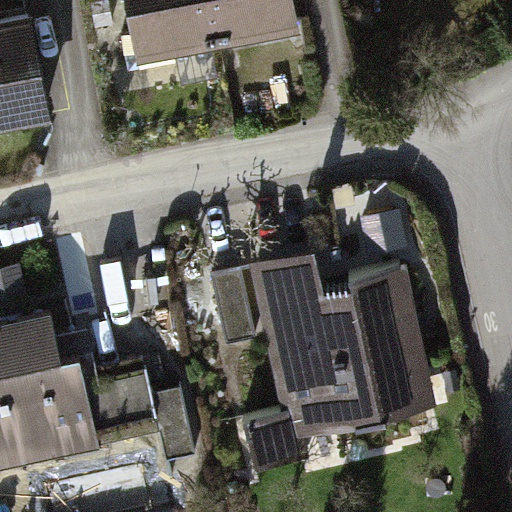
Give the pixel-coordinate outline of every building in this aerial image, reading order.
[(240,29),(234,0),(155,0),(165,45),(240,29)] [(234,0),(240,29),(317,13),(314,0),(234,0)] [(0,11),(0,122),(68,108),(46,2),(0,11)] [(339,275),(333,244),(225,264),(239,339),(282,331),(297,408),(263,414),(273,465),(322,455),(317,430),(446,405),(418,260),(339,275)] [(0,468),(106,444),(72,299),(0,315),(0,468)]
